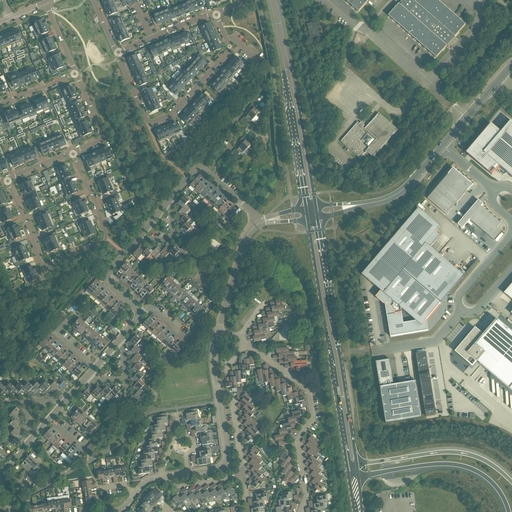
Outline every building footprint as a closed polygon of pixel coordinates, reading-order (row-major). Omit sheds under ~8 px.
[(195,0),(189,0),(190,0),(191,2),(194,10),(199,8),(195,0)] [(201,0),(195,0),(199,8),(203,6),(201,0)] [(345,0),(359,12),(369,0),(345,0)] [(436,0),(402,0),(389,16),(436,58),(465,25),(436,0)] [(115,2),(105,6),(107,11),(117,7),(115,2)] [(186,3),(181,5),(182,6),(185,15),(190,13),(190,12),(186,3),(187,3),(186,3)] [(177,6),(173,8),(177,18),(181,16),(178,8),(177,6)] [(117,7),(107,11),(109,16),(119,12),(117,7)] [(168,8),(163,10),(167,20),(171,19),(172,19),(168,10),(168,9),(168,8)] [(168,9),(168,10),(172,19),(171,19),(172,20),(177,18),(173,8),(168,9)] [(163,10),(159,12),(163,22),(167,20),(163,10)] [(159,12),(154,14),(158,24),(163,22),(159,12)] [(122,18),(112,22),(114,28),(124,23),(122,18)] [(43,21),(31,26),(34,31),(34,32),(45,27),(43,21)] [(323,36),(320,22),(307,25),(310,39),(323,36)] [(124,23),(114,28),(116,32),(126,28),(124,23)] [(210,24),(200,28),(202,33),(204,33),(212,29),(210,24)] [(34,31),(33,32),(37,41),(43,38),(41,35),(48,32),(47,31),(49,31),(47,27),(46,28),(45,27),(34,32),(34,31)] [(126,28),(116,32),(119,37),(128,33),(126,28)] [(204,33),(202,33),(205,38),(206,38),(214,34),(212,29),(204,33)] [(17,30),(12,32),(16,43),(16,44),(22,42),(17,30)] [(12,32),(7,35),(11,45),(16,43),(12,32)] [(128,33),(119,37),(121,43),(131,38),(128,33)] [(186,33),(181,36),(185,44),(186,45),(191,43),(191,45),(194,43),(190,33),(187,34),(186,33)] [(206,38),(205,38),(207,43),(209,43),(217,39),(214,34),(206,38)] [(7,35),(2,37),(6,47),(11,45),(7,35)] [(184,41),(181,36),(177,38),(179,42),(181,47),(182,47),(181,46),(185,44),(185,46),(186,45),(184,41)] [(43,38),(37,41),(41,49),(53,44),(53,43),(54,42),(52,39),(51,40),(51,38),(44,41),(43,38)] [(175,38),(173,39),(175,44),(177,49),(181,47),(179,42),(177,38),(175,38)] [(170,46),(173,51),(177,49),(175,44),(173,39),(168,41),(168,40),(170,46)] [(209,43),(207,43),(209,48),(211,47),(219,44),(217,39),(209,43)] [(165,41),(163,42),(165,47),(168,52),(167,50),(171,49),(172,51),(173,51),(170,46),(168,40),(165,41)] [(161,49),(163,54),(168,52),(165,47),(163,42),(159,44),(161,49)] [(53,44),(41,49),(43,55),(42,55),(43,59),(45,58),(50,56),(49,53),(56,50),(55,48),(56,48),(55,45),(54,45),(53,44)] [(157,45),(155,46),(157,51),(159,56),(163,54),(161,49),(159,44),(157,45)] [(211,47),(209,48),(211,53),(213,53),(221,49),(219,44),(211,47)] [(157,51),(155,46),(150,48),(154,58),(159,56),(157,51)] [(198,56),(194,60),(202,67),(206,63),(203,61),(205,59),(200,54),(198,56)] [(50,56),(45,58),(46,61),(47,61),(49,66),(49,67),(61,61),(60,60),(61,60),(60,57),(59,57),(58,56),(52,59),(50,56)] [(136,56),(128,59),(130,64),(134,62),(138,60),(136,56)] [(235,60),(233,62),(237,65),(241,69),(245,65),(237,57),(235,60)] [(137,66),(142,64),(140,65),(138,60),(134,62),(130,64),(132,68),(137,66)] [(198,64),(194,60),(191,63),(195,67),(199,71),(202,67),(198,64)] [(49,66),(48,67),(52,76),(58,73),(57,70),(63,67),(63,66),(64,65),(62,62),(61,62),(61,61),(49,67),(49,66)] [(233,69),(237,73),(241,69),(237,65),(233,62),(229,66),(233,69)] [(189,65),(188,67),(192,71),(196,74),(199,71),(195,67),(191,63),(189,65)] [(137,66),(132,68),(134,73),(139,71),(144,69),(143,66),(142,64),(137,66)] [(227,68),(225,70),(229,73),(233,77),(237,73),(233,69),(229,66),(227,68)] [(188,74),(193,78),(196,74),(192,71),(188,67),(185,70),(184,70),(188,74)] [(27,71),(28,76),(31,81),(37,79),(32,69),(31,70),(27,71)] [(139,71),(134,73),(136,77),(140,75),(144,74),(146,73),(144,69),(139,71)] [(26,70),(20,72),(23,78),(25,84),(31,81),(28,76),(27,71),(26,70)] [(182,72),(180,73),(188,81),(192,77),(192,78),(193,78),(188,74),(184,70),(182,72)] [(226,78),(231,82),(230,81),(233,77),(229,73),(225,70),(222,74),(226,78)] [(178,71),(175,74),(177,77),(181,80),(185,84),(188,81),(180,73),(178,71)] [(14,73),(9,76),(10,78),(14,88),(20,86),(15,76),(14,73)] [(21,74),(15,76),(20,86),(25,84),(23,78),(21,74)] [(140,75),(136,77),(138,82),(142,80),(146,78),(145,76),(144,74),(140,75)] [(221,77),(219,78),(223,82),(227,86),(231,82),(226,78),(222,74),(223,75),(221,77)] [(176,79),(174,80),(178,84),(182,88),(185,84),(181,81),(177,77),(176,79)] [(142,80),(138,82),(140,87),(148,83),(146,78),(142,80)] [(219,86),(223,90),(227,86),(223,82),(219,78),(215,82),(219,86)] [(178,84),(174,80),(171,84),(175,88),(179,91),(182,88),(178,84)] [(215,82),(212,87),(220,94),(223,90),(219,86),(215,82)] [(171,84),(167,88),(175,95),(179,91),(175,88),(171,84)] [(64,87),(58,90),(60,93),(62,98),(63,98),(74,93),(74,92),(75,91),(74,88),(72,88),(72,87),(65,90),(64,87)] [(152,88),(143,93),(145,98),(150,96),(155,93),(154,93),(152,88)] [(74,93),(63,98),(66,105),(74,101),(73,98),(76,97),(74,93)] [(152,100),(157,98),(155,93),(150,96),(145,98),(147,103),(152,100)] [(211,101),(203,94),(199,98),(203,101),(206,104),(207,105),(211,101)] [(41,106),(44,112),(49,110),(50,111),(53,109),(51,104),(48,105),(44,97),(43,98),(43,97),(39,98),(40,99),(39,100),(41,106)] [(152,100),(147,103),(149,108),(154,106),(158,104),(159,103),(158,101),(157,98),(152,100)] [(198,100),(196,102),(200,106),(204,109),(207,105),(206,104),(203,101),(199,98),(198,100)] [(34,105),(33,106),(36,113),(43,110),(44,112),(41,106),(39,100),(34,101),(36,105),(34,105)] [(66,105),(69,112),(71,111),(81,107),(79,103),(76,104),(74,101),(66,105)] [(197,110),(201,114),(200,113),(204,109),(200,106),(196,102),(192,106),(197,110)] [(154,106),(149,108),(152,113),(162,108),(159,103),(158,104),(154,106)] [(29,104),(24,106),(28,116),(29,115),(29,117),(30,118),(34,116),(36,115),(35,113),(36,113),(33,106),(30,107),(29,104)] [(251,111),(245,118),(242,122),(247,127),(250,123),(259,112),(254,108),(255,107),(251,105),(248,109),(251,111)] [(20,111),(18,112),(20,116),(22,120),(29,117),(27,111),(24,106),(20,107),(21,111),(20,111)] [(191,109),(189,111),(193,114),(197,118),(201,114),(197,110),(192,106),(193,107),(191,109)] [(81,107),(71,111),(71,112),(73,117),(83,113),(81,107)] [(12,117),(15,123),(22,120),(20,116),(18,112),(15,113),(14,110),(10,112),(12,117)] [(193,114),(189,111),(186,115),(190,118),(194,122),(197,118),(193,114)] [(10,112),(4,114),(8,122),(4,124),(7,129),(10,127),(9,126),(15,123),(12,117),(10,112)] [(73,117),(72,118),(75,125),(83,121),(82,118),(85,117),(83,113),(73,117)] [(361,122),(360,124),(358,123),(341,142),(360,159),(366,152),(373,158),(376,156),(375,155),(376,154),(377,154),(383,147),(382,147),(383,146),(384,146),(390,139),(391,138),(398,130),(390,124),(389,123),(382,117),(380,116),(381,116),(378,114),(372,121),(373,121),(371,122),(365,129),(363,127),(365,125),(361,122)] [(186,115),(182,119),(190,126),(194,122),(190,118),(186,115)] [(83,121),(75,125),(78,132),(89,127),(87,123),(84,124),(83,121)] [(491,124),(466,153),(480,165),(492,175),(499,167),(511,177),(511,121),(501,132),(491,124)] [(173,130),(175,134),(176,135),(181,133),(176,123),(171,125),(173,130)] [(169,127),(166,128),(168,133),(171,137),(176,135),(175,134),(173,130),(171,125),(169,127)] [(78,132),(80,138),(92,133),(89,127),(78,132)] [(166,140),(171,137),(168,133),(166,128),(161,130),(163,134),(165,138),(166,140)] [(161,130),(156,132),(160,142),(166,140),(165,138),(163,134),(161,130)] [(60,133),(54,135),(60,148),(65,145),(61,135),(60,133)] [(54,135),(49,138),(54,150),(60,148),(54,135)] [(43,140),(44,142),(48,152),(54,150),(49,138),(43,140)] [(242,144),(237,151),(233,155),(238,159),(241,156),(241,155),(250,145),(242,138),(239,142),(242,144)] [(37,141),(34,143),(36,148),(40,147),(43,155),(48,152),(44,142),(39,145),(37,141)] [(32,147),(26,150),(30,160),(36,157),(32,147)] [(108,148),(102,151),(106,161),(112,158),(112,157),(113,157),(111,153),(110,154),(108,148)] [(14,152),(15,154),(19,164),(25,162),(21,152),(20,150),(14,152)] [(21,152),(25,162),(30,160),(26,150),(21,152)] [(102,151),(97,153),(101,163),(106,161),(102,151)] [(97,153),(91,155),(95,165),(96,165),(101,163),(97,153)] [(15,154),(9,157),(14,167),(19,164),(15,154)] [(91,155),(85,158),(88,165),(86,166),(88,173),(91,171),(90,169),(96,167),(95,165),(91,155)] [(67,166),(55,171),(58,177),(69,172),(67,166)] [(448,175),(428,199),(446,215),(467,191),(473,185),(453,168),(448,174),(448,175)] [(69,172),(58,177),(61,184),(69,180),(68,178),(71,176),(69,172)] [(105,180),(98,183),(101,189),(113,184),(110,178),(111,178),(110,175),(104,177),(105,180)] [(195,190),(202,183),(197,178),(190,186),(195,190)] [(69,180),(61,184),(64,191),(75,186),(74,182),(70,183),(69,180)] [(32,181),(20,185),(23,191),(32,187),(34,186),(32,181)] [(202,183),(195,190),(200,194),(206,187),(202,183)] [(113,184),(101,189),(103,195),(111,192),(112,195),(118,193),(116,190),(113,184)] [(32,187),(23,191),(24,196),(28,194),(29,197),(36,194),(37,194),(34,187),(34,186),(32,187)] [(75,186),(64,191),(66,197),(65,197),(66,200),(72,198),(71,195),(78,192),(75,186)] [(206,187),(200,194),(204,198),(211,191),(206,187)] [(211,191),(204,198),(209,203),(216,195),(211,191)] [(30,200),(27,201),(29,206),(38,201),(39,201),(40,201),(37,194),(36,194),(29,197),(30,200)] [(114,200),(107,203),(109,209),(122,204),(121,204),(118,199),(120,198),(118,195),(113,197),(114,200)] [(221,200),(216,195),(209,203),(214,207),(221,200)] [(185,206),(189,201),(184,197),(178,204),(182,207),(180,210),(181,211),(185,206)] [(74,200),(68,202),(70,205),(73,204),(75,210),(73,211),(85,206),(83,200),(76,203),(74,200)] [(225,204),(221,200),(214,207),(219,211),(225,204)] [(478,200),(458,225),(462,229),(470,220),(494,240),(501,232),(497,228),(500,223),(481,207),(483,204),(478,200)] [(38,201),(29,206),(31,211),(38,208),(39,211),(45,209),(44,206),(41,207),(39,202),(39,201),(38,201)] [(122,204),(109,209),(112,216),(118,213),(120,217),(125,213),(124,210),(122,204)] [(230,208),(225,204),(219,211),(223,215),(230,208)] [(85,206),(73,211),(75,217),(74,218),(75,221),(82,218),(81,215),(88,212),(85,206)] [(181,211),(179,213),(182,216),(180,219),(181,220),(186,215),(190,210),(185,206),(181,211)] [(0,209),(0,208),(0,217),(5,215),(10,213),(8,209),(5,210),(4,208),(4,207),(0,209)] [(230,208),(223,215),(228,220),(227,222),(229,224),(236,215),(234,214),(235,212),(230,208)] [(376,297),(385,305),(390,337),(428,331),(426,320),(464,276),(431,248),(440,237),(435,233),(440,227),(419,209),(362,275),(381,291),(376,297)] [(44,216),(37,219),(39,225),(49,221),(51,220),(52,220),(49,214),(50,213),(49,210),(43,213),(44,216)] [(0,227),(6,225),(5,222),(12,219),(10,213),(5,215),(0,217),(0,227)] [(181,220),(179,222),(183,225),(181,227),(182,228),(186,224),(190,227),(194,222),(186,215),(181,220)] [(40,226),(39,227),(40,229),(41,230),(42,231),(49,228),(50,231),(56,228),(55,225),(54,226),(52,220),(51,220),(49,221),(39,225),(40,226)] [(81,222),(76,224),(77,227),(80,233),(92,228),(90,221),(83,224),(81,222)] [(182,228),(180,231),(184,234),(182,236),(183,237),(182,239),(185,235),(191,228),(190,227),(186,224),(182,228)] [(8,226),(2,228),(3,231),(4,231),(6,236),(6,237),(7,236),(9,235),(19,231),(16,225),(9,228),(8,226)] [(92,228),(80,233),(81,232),(84,238),(95,234),(92,228)] [(9,235),(7,236),(10,242),(8,242),(9,245),(15,243),(14,240),(21,237),(19,231),(9,235)] [(51,237),(44,240),(46,246),(56,242),(58,242),(58,241),(56,236),(57,235),(56,232),(50,235),(51,237)] [(56,242),(46,246),(49,253),(61,248),(58,242),(56,242)] [(15,246),(9,249),(10,252),(12,251),(14,257),(16,256),(26,252),(23,246),(16,249),(15,246)] [(182,249),(178,254),(180,255),(183,258),(189,251),(190,252),(190,251),(192,251),(193,251),(195,249),(193,247),(191,248),(190,247),(188,249),(184,246),(182,249)] [(155,250),(151,255),(153,257),(156,259),(160,254),(164,250),(164,249),(163,248),(161,251),(159,249),(158,247),(155,250)] [(164,250),(160,254),(165,259),(169,254),(173,249),(174,249),(173,249),(172,248),(170,250),(167,247),(164,249),(164,250)] [(173,249),(169,254),(174,258),(176,260),(180,255),(178,254),(182,249),(181,248),(179,250),(175,247),(173,249),(174,249),(173,249)] [(135,253),(133,255),(138,259),(138,260),(142,255),(146,250),(145,249),(143,251),(142,250),(140,248),(137,251),(135,253)] [(142,255),(138,260),(140,262),(145,257),(145,258),(147,260),(151,255),(155,250),(154,249),(152,251),(149,248),(146,250),(142,255)] [(17,263),(14,264),(15,267),(22,264),(21,261),(29,258),(26,252),(16,256),(14,257),(17,263)] [(127,262),(119,272),(123,276),(130,269),(132,266),(127,262)] [(130,269),(123,276),(128,280),(135,273),(130,269),(132,266),(130,269)] [(25,267),(19,269),(20,273),(21,272),(24,278),(25,277),(36,273),(33,267),(26,270),(25,267)] [(24,278),(23,278),(26,284),(24,285),(25,288),(32,285),(31,282),(38,279),(36,273),(25,277),(24,278)] [(140,277),(135,273),(128,280),(133,284),(140,277)] [(169,275),(168,277),(160,285),(164,288),(162,290),(163,292),(173,281),(175,279),(169,275)] [(140,277),(133,284),(138,289),(144,281),(140,277)] [(149,286),(144,281),(138,289),(142,293),(149,286)] [(177,286),(173,281),(163,292),(165,293),(167,291),(170,293),(177,286)] [(97,288),(92,284),(86,291),(91,295),(97,288)] [(142,293),(147,297),(152,292),(154,290),(149,286),(142,293)] [(177,286),(170,293),(174,296),(171,299),(173,300),(182,290),(177,286)] [(184,287),(182,290),(173,300),(175,302),(177,299),(180,302),(189,292),(184,287)] [(97,288),(91,295),(95,299),(102,292),(97,288)] [(107,296),(102,292),(95,299),(100,304),(107,296)] [(194,296),(189,292),(180,302),(183,305),(181,307),(182,309),(192,298),(194,296)] [(112,300),(107,296),(100,304),(105,308),(112,300)] [(192,298),(182,309),(184,310),(186,308),(189,310),(197,302),(192,298)] [(112,300),(105,308),(110,312),(116,305),(112,300)] [(277,307),(275,307),(276,312),(279,311),(284,310),(283,305),(280,306),(279,300),(276,301),(277,307)] [(201,306),(197,302),(189,310),(193,313),(190,316),(192,317),(201,306)] [(203,304),(201,306),(192,317),(194,319),(196,316),(199,319),(204,313),(206,311),(206,310),(208,308),(203,304)] [(116,305),(110,312),(107,315),(112,319),(118,312),(120,314),(123,311),(121,309),(116,305)] [(272,313),(271,313),(270,313),(272,318),(274,318),(280,316),(279,311),(276,312),(275,307),(275,306),(271,307),(272,313)] [(268,319),(266,319),(267,324),(270,323),(273,323),(275,322),(274,318),(272,318),(270,313),(271,313),(270,312),(267,313),(268,319)] [(71,322),(74,324),(72,327),(75,330),(72,333),(73,335),(74,333),(84,323),(76,316),(71,322)] [(154,322),(149,318),(148,319),(147,318),(141,324),(148,329),(154,322)] [(264,325),(262,325),(263,330),(265,329),(269,329),(274,327),(273,323),(270,323),(267,324),(266,319),(266,318),(262,319),(264,325)] [(469,336),(456,352),(471,364),(474,360),(477,361),(491,374),(491,380),(495,380),(496,384),(500,384),(500,388),(504,387),(505,392),(509,391),(509,396),(511,395),(511,332),(497,319),(483,335),(481,337),(475,332),(471,337),(470,338),(469,336)] [(159,326),(154,322),(148,329),(153,334),(159,326)] [(84,323),(74,333),(76,334),(78,332),(81,335),(88,327),(84,323)] [(91,324),(88,327),(81,335),(84,338),(82,340),(84,342),(95,329),(93,327),(91,324)] [(259,331),(257,331),(258,336),(265,335),(270,333),(269,329),(265,329),(263,330),(262,325),(262,324),(258,325),(259,331)] [(159,326),(153,334),(157,338),(164,331),(159,326)] [(100,333),(95,329),(84,342),(85,343),(87,341),(91,344),(100,333)] [(254,331),(255,337),(253,337),(254,342),(266,339),(265,335),(258,336),(257,331),(257,330),(254,331)] [(164,331),(157,338),(162,342),(169,335),(164,331)] [(100,333),(91,344),(94,346),(92,349),(94,350),(103,340),(105,337),(103,336),(103,335),(100,333)] [(173,339),(169,335),(162,342),(167,346),(173,339)] [(137,345),(141,340),(136,336),(130,343),(134,346),(132,348),(133,349),(137,345)] [(44,349),(51,341),(46,337),(39,344),(44,349)] [(173,339),(167,346),(172,351),(178,343),(173,339)] [(103,340),(94,350),(95,351),(97,349),(101,352),(108,344),(103,340)] [(51,341),(44,349),(49,353),(55,346),(51,341)] [(172,351),(170,353),(174,357),(176,355),(179,357),(183,352),(181,350),(183,348),(178,343),(172,351)] [(137,345),(133,349),(131,352),(130,351),(128,353),(134,358),(138,354),(142,349),(137,345)] [(60,350),(55,346),(49,353),(54,357),(60,350)] [(289,353),(288,348),(276,349),(276,354),(278,354),(279,359),(282,359),(282,358),(282,353),(285,353),(294,352),(289,353)] [(60,350),(54,357),(58,361),(65,354),(60,350)] [(295,357),(294,352),(285,353),(282,353),(282,358),(284,358),(285,364),(289,363),(289,362),(288,358),(291,358),(291,357),(296,357),(295,357)] [(419,354),(416,354),(417,361),(420,361),(427,360),(426,353),(419,354)] [(65,354),(58,361),(63,366),(70,358),(65,354)] [(138,354),(134,358),(131,361),(135,364),(133,366),(134,367),(138,362),(139,363),(143,358),(138,354)] [(250,366),(255,365),(254,357),(249,357),(249,360),(244,360),(244,364),(245,364),(245,363),(250,363),(250,366)] [(297,362),(296,357),(291,357),(291,358),(288,358),(289,362),(290,362),(291,368),(295,368),(294,367),(294,362),(297,362)] [(74,362),(70,358),(63,366),(68,370),(74,362)] [(382,361),(376,362),(386,424),(422,418),(416,382),(394,385),(390,360),(382,361)] [(307,366),(307,361),(297,362),(294,362),(294,367),(296,367),(297,372),(301,372),(301,371),(300,371),(300,367),(303,366),(307,366)] [(79,367),(74,362),(68,370),(73,374),(79,367)] [(134,367),(132,370),(136,373),(134,375),(135,376),(139,371),(139,372),(143,367),(139,363),(138,362),(134,367)] [(245,363),(245,364),(245,366),(239,366),(239,370),(240,370),(240,369),(245,369),(245,372),(250,371),(250,366),(250,363),(245,363)] [(308,366),(307,366),(303,366),(300,367),(300,371),(301,371),(303,371),(303,377),(309,377),(309,372),(306,372),(306,371),(309,371),(308,366)] [(79,367),(73,374),(77,378),(84,371),(79,367)] [(241,380),(246,380),(245,372),(245,369),(240,369),(240,370),(240,372),(235,372),(235,375),(236,375),(241,375),(241,378),(241,380)] [(264,382),(263,378),(263,375),(268,374),(268,371),(262,372),(262,370),(257,371),(257,372),(255,373),(256,384),(264,382)] [(133,379),(136,382),(134,384),(136,385),(140,380),(144,376),(139,372),(139,371),(135,376),(133,379)] [(268,376),(268,374),(263,375),(263,378),(264,382),(265,384),(269,382),(269,380),(274,379),(275,379),(274,375),(268,376)] [(236,375),(236,378),(230,378),(230,382),(231,382),(236,381),(236,384),(241,383),(241,380),(241,378),(241,375),(236,375)] [(274,381),(274,379),(269,380),(269,382),(271,388),(275,387),(275,384),(280,383),(279,379),(274,381)] [(140,380),(136,385),(134,388),(137,391),(135,393),(136,394),(141,389),(145,385),(140,380)] [(19,393),(20,394),(22,392),(26,395),(32,388),(25,381),(21,386),(23,388),(19,393)] [(231,382),(231,384),(226,384),(226,388),(232,387),(232,390),(237,389),(236,384),(236,381),(231,382)] [(54,382),(50,387),(46,392),(47,393),(49,390),(52,394),(55,391),(59,386),(54,382)] [(63,382),(59,386),(55,391),(56,392),(58,390),(61,393),(68,386),(63,382)] [(3,387),(5,389),(1,394),(2,395),(4,393),(8,396),(10,393),(14,389),(8,383),(3,387)] [(32,388),(28,393),(29,394),(31,391),(35,395),(37,392),(41,387),(36,383),(32,388)] [(41,387),(37,392),(38,393),(40,391),(44,394),(46,392),(50,387),(45,383),(41,387)] [(280,385),(280,383),(275,384),(275,387),(277,392),(281,391),(281,389),(286,388),(286,384),(280,385)] [(14,389),(10,393),(11,394),(13,392),(17,395),(19,393),(23,388),(21,386),(18,384),(14,389)] [(115,386),(113,389),(108,394),(111,397),(116,401),(121,395),(118,393),(123,387),(122,389),(120,388),(118,390),(115,386)] [(97,387),(95,390),(90,395),(94,398),(95,399),(98,401),(102,396),(99,394),(104,390),(104,389),(102,388),(100,391),(97,387)] [(106,387),(104,389),(104,390),(99,394),(102,396),(107,401),(111,397),(108,394),(113,389),(111,388),(109,390),(106,387)] [(95,390),(93,389),(91,391),(88,388),(81,395),(90,403),(94,398),(90,395),(95,390)] [(286,390),(286,388),(281,389),(281,391),(283,397),(287,396),(287,393),(292,392),(292,388),(286,390)] [(145,394),(146,394),(141,389),(136,394),(134,397),(138,400),(136,402),(137,403),(139,401),(141,403),(147,395),(145,394)] [(292,394),(292,392),(287,393),(287,396),(289,401),(293,400),(293,398),(298,396),(298,397),(298,396),(297,393),(292,394)] [(255,402),(252,399),(246,394),(242,398),(244,399),(240,403),(243,406),(243,405),(247,401),(249,403),(252,405),(255,402)] [(298,398),(298,397),(298,396),(293,398),(293,400),(294,406),(299,405),(299,402),(304,401),(304,397),(298,398)] [(245,406),(241,410),(244,413),(244,412),(248,409),(250,410),(251,412),(255,408),(252,405),(249,403),(247,401),(243,405),(245,406)] [(73,425),(83,413),(78,408),(76,412),(71,408),(68,412),(72,415),(70,418),(74,421),(72,423),(73,425)] [(18,415),(18,416),(20,413),(15,409),(9,416),(14,420),(14,421),(18,415)] [(186,411),(187,417),(181,418),(182,420),(185,419),(186,420),(188,419),(188,421),(191,421),(191,420),(199,419),(197,409),(186,411)] [(248,409),(244,412),(246,414),(242,418),(245,420),(246,420),(245,420),(249,416),(251,418),(254,414),(251,412),(250,410),(248,409)] [(297,422),(300,422),(299,416),(301,416),(300,411),(292,413),(293,418),(296,417),(297,422)] [(88,417),(83,413),(73,425),(75,426),(77,423),(80,426),(88,417)] [(14,421),(14,420),(10,425),(14,430),(19,425),(21,422),(17,419),(19,417),(18,416),(18,415),(14,421)] [(245,420),(246,420),(247,421),(243,425),(246,428),(247,427),(250,423),(252,425),(255,427),(258,424),(251,418),(249,416),(245,420)] [(93,421),(88,417),(80,426),(83,429),(81,432),(83,433),(93,421)] [(293,418),(288,419),(289,423),(289,424),(291,423),(292,428),(292,429),(296,428),(295,422),(297,422),(296,417),(293,418)] [(167,422),(169,422),(169,421),(173,421),(173,419),(167,420),(167,418),(156,419),(157,426),(164,425),(167,424),(167,422)] [(191,420),(191,421),(192,423),(190,423),(190,426),(192,425),(192,427),(196,427),(196,426),(203,425),(202,419),(199,419),(191,420)] [(93,421),(83,433),(84,434),(86,432),(90,435),(95,428),(98,425),(93,421)] [(248,428),(245,433),(247,435),(248,434),(251,431),(253,432),(256,435),(259,431),(255,427),(252,425),(250,423),(247,427),(248,428)] [(289,424),(289,423),(283,425),(284,430),(287,429),(288,434),(288,435),(292,434),(290,428),(292,428),(291,423),(289,424)] [(14,430),(10,434),(15,438),(19,434),(22,431),(18,428),(20,426),(19,425),(14,430)] [(157,426),(153,426),(154,433),(162,432),(165,431),(165,429),(167,429),(166,427),(165,427),(164,425),(157,426)] [(196,426),(196,427),(196,429),(194,429),(194,432),(197,431),(197,433),(201,433),(208,431),(207,425),(203,425),(196,426)] [(284,430),(279,431),(280,435),(280,436),(282,435),(283,440),(283,441),(287,440),(286,434),(288,434),(287,429),(284,430)] [(54,434),(49,430),(43,436),(48,440),(54,434)] [(201,433),(201,435),(199,435),(199,438),(201,437),(201,439),(212,437),(211,431),(208,431),(201,433)] [(248,434),(249,436),(246,440),(247,441),(248,443),(252,438),(254,440),(257,436),(256,435),(253,432),(251,431),(248,434)] [(154,433),(151,433),(152,440),(159,439),(162,438),(162,436),(164,436),(164,434),(162,434),(162,432),(154,433)] [(15,438),(11,443),(16,447),(22,440),(19,437),(21,435),(19,434),(15,438)] [(58,439),(54,434),(48,440),(53,445),(58,439)] [(280,436),(280,435),(274,437),(275,442),(278,441),(279,447),(283,446),(281,440),(283,440),(282,435),(280,436)] [(213,444),(212,437),(201,439),(201,437),(199,438),(200,444),(202,443),(202,446),(203,446),(203,449),(210,448),(210,445),(213,444)] [(314,446),(316,448),(320,444),(311,437),(308,440),(309,442),(306,446),(308,448),(309,448),(309,447),(312,444),(314,446)] [(58,439),(53,445),(58,449),(63,443),(58,439)] [(152,440),(148,440),(149,447),(156,446),(160,446),(160,443),(162,443),(161,441),(159,441),(159,439),(152,440)] [(15,448),(9,443),(6,447),(12,452),(15,448)] [(63,443),(58,449),(63,453),(68,447),(63,443)] [(309,456),(310,455),(313,451),(315,453),(317,455),(320,451),(316,448),(314,446),(312,444),(309,447),(309,448),(311,449),(307,453),(309,456)] [(63,453),(60,456),(65,460),(72,451),(68,447),(63,453)] [(256,456),(257,456),(260,452),(254,447),(250,451),(252,452),(248,456),(251,459),(252,458),(251,458),(255,454),(256,456)] [(203,449),(204,452),(200,452),(198,452),(198,457),(201,457),(201,459),(207,458),(210,458),(212,457),(210,448),(203,449)] [(72,451),(65,460),(70,464),(78,455),(72,451)] [(310,455),(312,456),(308,461),(311,463),(311,462),(314,459),(316,460),(319,457),(317,455),(315,453),(313,451),(310,455)] [(289,462),(290,462),(292,459),(287,456),(288,454),(284,452),(279,459),(284,461),(285,459),(289,462)] [(36,457),(31,453),(24,461),(29,466),(34,460),(36,457)] [(147,454),(143,454),(144,461),(151,460),(155,459),(154,457),(156,457),(156,455),(154,455),(154,453),(147,454)] [(256,456),(255,454),(251,458),(252,458),(253,459),(249,464),(252,466),(253,465),(256,462),(258,463),(260,465),(263,462),(257,456),(256,456)] [(201,459),(197,460),(197,459),(195,459),(196,464),(198,464),(198,466),(211,464),(210,458),(207,458),(201,459)] [(284,461),(281,466),(285,469),(286,467),(290,469),(291,470),(293,466),(288,464),(289,462),(285,459),(284,461)] [(312,470),(315,466),(317,468),(319,469),(322,465),(316,460),(314,459),(311,462),(313,464),(309,468),(312,470)] [(31,472),(26,478),(34,485),(40,477),(36,474),(37,473),(40,469),(37,466),(39,464),(34,460),(29,466),(34,470),(31,472)] [(144,461),(140,461),(141,468),(149,467),(152,466),(152,465),(154,464),(154,462),(152,462),(151,460),(144,461)] [(253,465),(254,467),(250,471),(253,473),(254,473),(253,473),(257,469),(259,471),(262,467),(260,465),(258,463),(256,462),(253,465)] [(114,477),(113,469),(113,466),(108,467),(108,470),(109,478),(113,478),(113,480),(116,479),(115,477),(114,477)] [(319,469),(317,468),(315,466),(312,470),(314,471),(310,475),(313,478),(313,477),(317,473),(319,475),(322,471),(319,469)] [(141,468),(138,469),(139,475),(150,473),(149,472),(151,471),(151,469),(149,469),(149,467),(141,468)] [(285,469),(282,473),(286,476),(287,474),(291,477),(292,477),(294,474),(289,471),(290,469),(286,467),(285,469)] [(253,473),(254,473),(255,474),(251,478),(254,481),(255,480),(258,477),(260,478),(263,475),(259,471),(257,469),(253,473)] [(104,479),(102,470),(96,471),(98,480),(102,479),(102,481),(105,481),(105,479),(104,479)] [(313,477),(315,479),(311,483),(314,485),(315,485),(315,484),(318,481),(320,483),(320,482),(323,479),(319,475),(317,473),(313,477)] [(286,476),(283,481),(287,484),(288,482),(293,485),(295,481),(290,478),(291,477),(287,474),(286,476)] [(255,480),(256,481),(252,486),(255,488),(256,489),(258,489),(261,486),(262,487),(266,483),(264,482),(260,478),(258,477),(255,480)] [(81,488),(93,486),(92,485),(90,485),(89,481),(85,482),(84,479),(80,480),(80,483),(81,488)] [(320,482),(320,483),(318,481),(315,484),(315,485),(316,486),(312,490),(315,493),(317,490),(319,492),(324,486),(320,482)] [(227,490),(225,492),(229,498),(231,500),(233,498),(234,499),(237,497),(230,488),(229,489),(228,488),(226,489),(227,490)] [(219,492),(217,493),(222,499),(223,501),(226,499),(226,500),(229,498),(225,492),(223,489),(221,490),(220,489),(218,490),(219,492)] [(151,492),(148,494),(155,503),(154,504),(155,505),(160,501),(159,500),(163,496),(158,490),(155,492),(154,491),(152,493),(151,492)] [(212,493),(210,494),(214,500),(216,502),(218,500),(219,501),(222,499),(217,493),(215,490),(214,491),(212,490),(211,491),(212,493)] [(188,491),(185,493),(186,494),(186,495),(188,498),(192,503),(192,504),(193,505),(196,504),(197,505),(199,502),(200,502),(195,497),(193,494),(193,493),(192,492),(190,494),(188,491)] [(204,494),(203,495),(207,501),(208,503),(211,501),(211,502),(214,500),(210,494),(208,491),(206,492),(205,491),(203,492),(204,494)] [(197,495),(195,497),(200,502),(199,502),(201,504),(203,503),(204,503),(207,501),(203,495),(200,493),(199,494),(198,492),(196,494),(197,495)] [(171,494),(175,499),(173,500),(173,501),(170,503),(174,508),(177,506),(179,508),(181,506),(182,507),(185,505),(180,499),(178,496),(177,497),(175,496),(173,493),(171,494)] [(292,497),(294,497),(293,495),(291,495),(291,493),(282,494),(283,500),(283,501),(289,500),(292,499),(292,497)] [(155,503),(148,494),(145,497),(146,498),(144,500),(145,501),(146,501),(150,507),(152,505),(154,507),(155,505),(154,504),(155,503)] [(257,502),(264,501),(269,500),(268,494),(257,496),(257,497),(255,498),(256,502),(257,502)] [(182,497),(180,499),(185,505),(186,507),(188,505),(189,506),(192,504),(192,503),(188,498),(186,495),(184,496),(183,495),(181,496),(182,497)] [(65,508),(63,496),(58,497),(59,509),(63,508),(63,511),(66,510),(66,508),(65,508)] [(32,498),(33,505),(29,506),(29,507),(28,507),(28,511),(37,511),(37,505),(36,497),(32,498)] [(54,510),(52,498),(47,499),(49,511),(52,510),(52,511),(54,511),(55,511),(55,510),(55,509),(54,510)] [(283,501),(283,500),(279,501),(280,508),(286,507),(289,506),(289,504),(291,504),(291,502),(289,502),(289,500),(283,501)] [(152,511),(151,511),(153,510),(150,507),(146,501),(145,501),(143,504),(144,505),(141,507),(143,509),(146,511),(152,511)] [(261,508),(265,508),(264,501),(257,502),(256,502),(254,502),(254,504),(252,505),(253,507),(251,507),(251,509),(252,509),(255,509),(261,508)]
